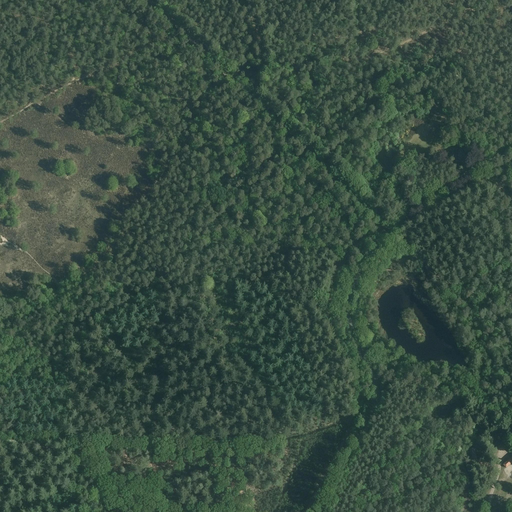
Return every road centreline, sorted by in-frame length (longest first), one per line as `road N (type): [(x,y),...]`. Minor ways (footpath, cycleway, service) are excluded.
road 1 (unclassified): [(320,511),(377,399),(349,326),(354,283),(411,208),(511,149)]
road 2 (track): [(68,443),(262,445),(349,425)]
road 3 (track): [(251,96),(281,68),(376,54),(444,24),(458,17),(452,0)]
road 4 (track): [(392,230),(352,246),(329,300),(357,384),(349,425)]
road 5 (track): [(511,202),(482,183),(392,230)]
